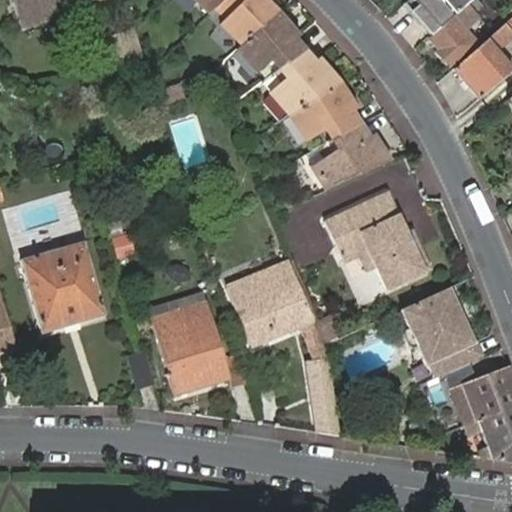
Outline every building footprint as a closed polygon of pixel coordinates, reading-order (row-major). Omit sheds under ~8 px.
[(12,0),(22,30),(87,8),(86,2),(91,0),(12,0)] [(199,0),(214,16),(230,0),(199,0)] [(221,31),(241,52),(249,45),(277,23),(281,19),(261,0),(230,0),(214,16),(224,27),(221,31)] [(418,7),(412,0),(408,0),(402,5),(409,14),(418,7)] [(472,0),(412,0),(418,7),(409,14),(430,37),(465,7),(472,0)] [(448,67),(476,43),(459,23),(470,12),(465,7),(430,37),(428,39),(437,50),(435,53),(448,67)] [(287,35),(291,31),(281,19),(277,23),(287,35)] [(511,19),(454,70),(479,99),(511,71),(493,49),(511,32),(511,19)] [(277,63),(284,72),(306,59),(308,58),(298,45),(302,42),(291,31),(287,35),(277,23),(249,45),(268,70),(277,63)] [(130,60),(130,61),(141,58),(133,39),(131,33),(111,40),(113,46),(119,64),(130,60)] [(284,72),(272,79),(278,88),(267,95),(285,114),(341,79),(329,78),(326,80),(315,68),(306,59),(284,72)] [(326,80),(329,78),(319,65),(315,68),(326,80)] [(322,132),(336,153),(367,133),(352,110),(358,106),(341,79),(285,114),(304,144),(322,132)] [(183,87),(161,93),(164,105),(187,98),(183,87)] [(309,167),(324,190),(392,159),(375,133),(367,133),(336,153),(327,155),(309,167)] [(196,176),(187,178),(191,191),(201,188),(196,176)] [(361,258),(411,234),(389,188),(323,220),(344,262),(362,254),(361,258)] [(429,270),(411,234),(361,258),(363,261),(370,276),(377,273),(385,291),(429,270)] [(134,235),(114,239),(118,260),(137,257),(134,235)] [(20,263),(41,335),(104,318),(82,246),(20,263)] [(344,262),(346,266),(361,258),(362,254),(344,262)] [(361,258),(346,266),(347,267),(363,261),(361,258)] [(309,372),(319,434),(340,437),(329,369),(314,327),(294,282),(287,266),(227,293),(252,352),(299,333),(314,371),(309,372)] [(149,313),(151,322),(206,306),(204,296),(149,313)] [(0,353),(13,350),(0,297),(0,353)] [(450,297),(401,319),(421,368),(424,367),(431,384),(479,361),(473,347),(470,348),(450,297)] [(233,389),(247,385),(240,360),(225,365),(206,306),(151,322),(174,400),(230,383),(233,389)] [(154,385),(144,352),(127,357),(136,390),(154,385)] [(511,376),(509,368),(451,391),(465,428),(511,410),(511,376)] [(511,410),(465,428),(469,438),(471,438),(481,459),(511,463),(511,410)]
